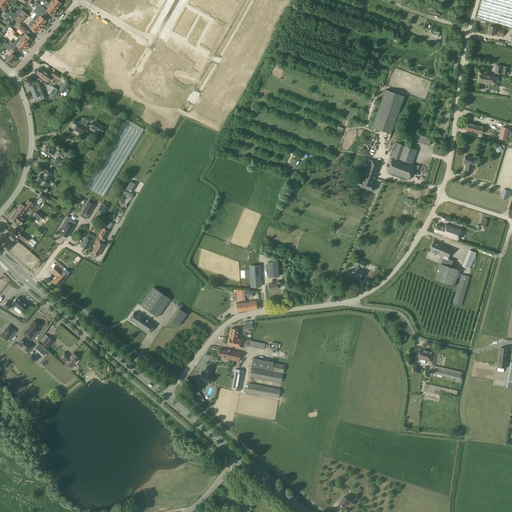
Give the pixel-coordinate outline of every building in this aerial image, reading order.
[(52,1),(50,4),(57,9),(62,3),(57,0),(54,0),(53,2),(52,1)] [(192,0),(190,4),(194,6),(195,4),(212,14),(211,16),(215,18),(216,17),(227,23),(231,16),(201,0),(215,0),(234,11),(238,4),(230,0),(192,0)] [(511,0),(482,0),(477,18),(477,20),(480,21),(480,18),(511,27),(511,0)] [(41,11),(44,8),(35,1),(33,5),(41,11)] [(44,5),(48,8),(46,11),(53,15),(57,9),(50,4),(46,1),(44,5)] [(35,22),(42,28),(45,25),(44,24),(46,21),(41,16),(43,14),(36,7),(32,11),(37,15),(36,16),(39,18),(35,22)] [(187,9),(185,13),(194,17),(196,14),(187,9)] [(15,19),(14,19),(20,24),(27,15),(22,10),(17,16),(15,19)] [(185,13),(183,16),(192,21),(194,17),(185,13)] [(183,16),(181,20),(190,24),(192,21),(183,16)] [(42,28),(35,22),(33,20),(28,25),(31,27),(36,32),(39,30),(40,31),(42,28)] [(181,20),(179,23),(188,28),(190,24),(181,20)] [(179,23),(177,27),(186,32),(188,28),(179,23)] [(18,37),(20,39),(27,45),(32,39),(24,32),(26,29),(21,24),(17,28),(23,32),(18,37)] [(503,36),(504,30),(496,29),(497,27),(490,26),(489,34),(495,35),(495,34),(503,36)] [(177,27),(175,31),(184,35),(186,32),(177,27)] [(209,29),(207,33),(216,38),(218,34),(209,29)] [(207,33),(205,36),(214,41),(216,38),(207,33)] [(205,36),(204,39),(212,44),(214,41),(205,36)] [(171,38),(166,46),(170,48),(175,40),(171,38)] [(22,51),(27,45),(20,39),(18,42),(19,43),(16,46),(22,51)] [(204,39),(202,43),(210,48),(212,44),(204,39)] [(175,40),(170,48),(173,51),(178,42),(175,40)] [(178,42),(173,51),(177,53),(182,44),(178,42)] [(182,44),(177,53),(179,50),(182,51),(186,45),(183,43),(182,44)] [(11,49),(10,47),(7,50),(9,51),(6,54),(9,56),(6,59),(11,63),(17,57),(15,56),(17,53),(11,49)] [(197,63),(194,68),(200,72),(208,58),(202,55),(201,56),(197,63)] [(36,74),(50,83),(51,84),(55,78),(57,79),(60,75),(54,71),(51,75),(40,68),(36,74)] [(276,71),(267,68),(264,74),(273,78),(276,71)] [(494,84),(495,76),(480,74),(479,82),(494,84)] [(63,94),(70,85),(66,82),(59,91),(63,94)] [(34,98),(40,95),(43,94),(39,84),(30,87),(34,98)] [(53,96),(57,90),(52,86),(48,92),(53,96)] [(372,127),(391,134),(405,96),(386,90),(372,127)] [(87,127),(85,126),(88,121),(82,117),(79,122),(78,121),(76,125),(73,123),(70,127),(74,129),(75,128),(82,133),(84,130),(85,131),(87,127)] [(101,134),(105,128),(94,121),(91,126),(92,126),(91,127),(101,134)] [(482,134),(484,127),(469,123),(467,130),(482,134)] [(509,128),(502,126),(499,139),(506,141),(509,128)] [(429,145),(432,139),(413,132),(410,138),(429,145)] [(58,150),(55,148),(54,147),(48,142),(45,146),(46,146),(44,149),(49,153),(53,156),(58,150)] [(415,165),(412,164),(417,150),(398,143),(388,172),(409,180),(415,165)] [(473,165),(475,158),(466,155),(464,163),(467,164),(465,169),(471,171),(473,165)] [(373,191),(375,185),(373,184),(380,164),(370,160),(364,179),(363,183),(358,181),(357,184),(362,186),(361,187),(373,191)] [(44,176),(41,174),(37,181),(47,186),(50,180),(49,179),(52,173),(47,170),(44,176)] [(131,192),(135,184),(129,181),(131,177),(128,175),(124,181),(128,183),(122,193),(130,197),(132,193),(131,192)] [(39,197),(46,201),(48,197),(41,193),(39,197)] [(21,203),(17,209),(23,214),(26,209),(29,212),(34,205),(28,200),(24,205),(21,203)] [(93,205),(88,201),(83,210),(88,213),(93,205)] [(106,205),(102,202),(95,214),(100,216),(106,205)] [(20,217),(23,214),(17,209),(9,219),(15,223),(16,223),(19,226),(20,225),(22,225),(24,223),(23,221),(24,220),(20,217)] [(37,210),(33,215),(40,220),(44,216),(37,210)] [(61,228),(63,229),(60,234),(66,237),(73,226),(75,223),(69,219),(70,218),(67,217),(61,228)] [(482,218),(479,227),(485,229),(488,220),(482,218)] [(458,240),(462,230),(446,224),(445,226),(437,224),(435,232),(458,240)] [(104,244),(100,242),(102,238),(104,239),(109,231),(103,227),(98,236),(99,237),(97,240),(94,244),(96,245),(91,252),(97,256),(104,244)] [(18,236),(26,242),(29,239),(21,232),(18,236)] [(86,249),(87,246),(89,247),(95,237),(88,233),(87,235),(81,245),(86,249)] [(454,286),(460,270),(451,267),(454,261),(448,259),(452,250),(433,242),(430,249),(438,252),(437,254),(441,256),(438,262),(441,264),(435,279),(454,286)] [(470,269),(477,253),(469,250),(462,266),(470,269)] [(363,268),(366,262),(358,259),(356,265),(355,268),(354,268),(351,274),(356,276),(356,277),(360,279),(363,272),(359,270),(361,267),(363,268)] [(68,275),(62,270),(64,267),(58,262),(51,270),(57,276),(52,281),(58,286),(68,275)] [(250,287),(261,286),(260,265),(249,266),(250,287)] [(0,277),(0,278),(7,283),(10,278),(2,274),(0,277)] [(461,306),(470,277),(462,274),(453,303),(461,306)] [(277,287),(282,287),(281,281),(275,282),(275,283),(267,285),(268,291),(277,289),(277,287)] [(153,287),(140,306),(157,317),(170,299),(153,287)] [(22,311),(27,306),(27,305),(17,297),(12,303),(12,304),(11,305),(7,301),(3,306),(8,310),(10,307),(13,309),(16,306),(22,311)] [(246,302),(247,311),(257,309),(256,301),(246,302)] [(183,305),(178,302),(175,306),(178,309),(169,321),(178,326),(186,314),(180,310),(183,305)] [(247,311),(246,302),(236,303),(237,312),(247,311)] [(148,334),(154,325),(142,316),(141,317),(134,312),(129,319),(136,324),(136,325),(148,334)] [(40,326),(34,321),(23,334),(29,340),(40,326)] [(0,336),(6,342),(15,332),(8,326),(0,335),(0,336)] [(231,328),(229,338),(236,340),(237,337),(238,330),(231,328)] [(53,341),(47,336),(42,343),(47,348),(53,341)] [(236,340),(229,338),(227,344),(241,347),(242,338),(237,337),(236,340)] [(28,353),(33,347),(23,338),(17,345),(28,353)] [(265,344),(249,340),(248,346),(264,349),(265,344)] [(47,351),(40,344),(36,349),(43,355),(47,351)] [(506,368),(508,348),(500,347),(498,367),(506,368)] [(239,361),(241,352),(223,348),(223,350),(219,349),(218,355),(225,357),(225,358),(239,361)] [(434,365),(437,353),(420,349),(418,358),(430,361),(430,363),(434,365)] [(73,353),(70,357),(65,352),(60,357),(72,367),(75,364),(74,363),(78,358),(73,353)] [(271,370),(273,362),(253,358),(251,366),(271,370)] [(460,383),(462,372),(432,365),(430,376),(460,383)] [(201,372),(199,380),(211,383),(213,375),(211,375),(213,368),(207,366),(205,373),(201,372)] [(281,383),(283,374),(251,368),(249,377),(281,383)] [(240,391),(244,371),(235,369),(231,389),(240,391)] [(279,398),(280,389),(248,383),(246,392),(279,398)] [(457,396),(458,391),(425,384),(423,392),(435,394),(436,391),(457,396)] [(224,498),(220,494),(216,500),(221,503),(224,498)] [(352,505),(355,502),(351,499),(350,500),(345,496),(340,503),(345,507),(348,502),(352,505)]
